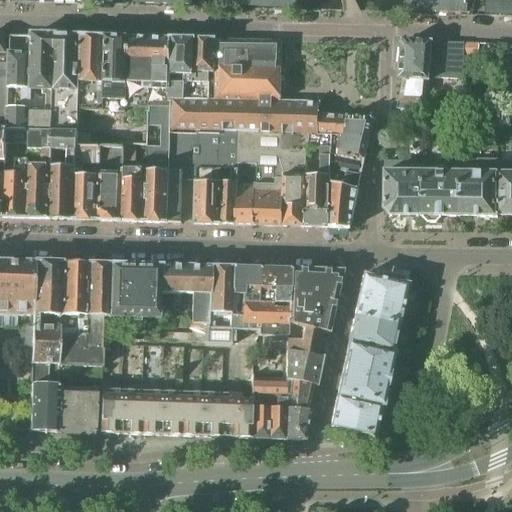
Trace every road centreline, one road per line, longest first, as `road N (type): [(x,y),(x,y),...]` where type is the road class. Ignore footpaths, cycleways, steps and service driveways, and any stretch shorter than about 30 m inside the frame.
road 1 (residential): [(0,21),(389,31)]
road 2 (residential): [(365,247),(0,238)]
road 3 (residential): [(304,479),(351,273),(365,247)]
road 4 (residential): [(453,249),(415,475)]
road 5 (residential): [(389,31),(365,247)]
road 6 (tertiary): [(142,486),(304,479)]
road 7 (tertiary): [(0,485),(142,486)]
road 8 (residential): [(511,34),(389,31)]
